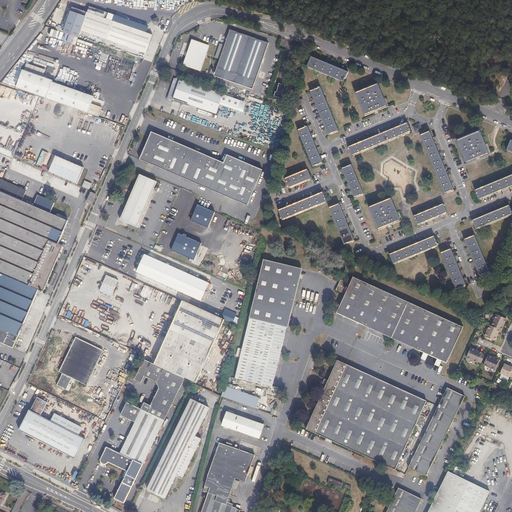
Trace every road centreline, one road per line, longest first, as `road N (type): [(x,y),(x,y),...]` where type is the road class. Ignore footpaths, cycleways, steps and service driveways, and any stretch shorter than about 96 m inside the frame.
road 1 (residential): [(0,423),(175,27),(188,16),(221,9),(258,20),(421,86)]
road 2 (residential): [(336,178),(366,249),(377,252),(449,222)]
